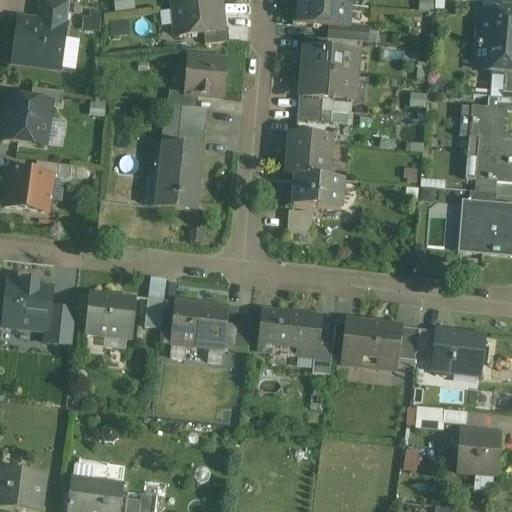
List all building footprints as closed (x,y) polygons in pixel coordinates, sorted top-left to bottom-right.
[(69,3),(44,0),(41,0),(40,15),(43,18),(42,24),(66,27),(69,3)] [(134,0),(114,0),(116,12),(136,10),(134,0)] [(172,0),(174,11),(221,6),(220,0),(172,0)] [(350,8),(298,3),(297,25),(331,28),(348,30),(349,29),(350,8)] [(221,6),(174,11),(176,27),(174,29),(175,35),(179,39),(185,38),(187,36),(204,34),(224,32),(224,31),(221,6)] [(85,19),(84,32),(99,34),(101,13),(92,12),(91,20),(85,19)] [(511,16),(481,14),(476,70),(493,71),(494,61),(507,62),(506,72),(511,72),(511,16)] [(42,24),(19,21),(13,64),(60,70),(66,27),(42,24)] [(109,23),(110,38),(131,36),(130,21),(109,23)] [(368,30),(349,29),(348,30),(331,28),(330,40),(327,40),(328,41),(367,44),(368,30)] [(224,32),(204,34),(205,46),(230,44),(228,31),(224,31),(224,32)] [(328,41),(304,39),(302,52),(306,52),(307,51),(327,53),(328,41)] [(327,53),(307,51),(306,52),(305,75),(354,79),(356,55),(327,53)] [(226,62),(190,59),(186,94),(186,96),(199,97),(223,99),(226,62)] [(354,79),(305,75),(303,98),(303,99),(323,101),(350,103),(352,103),(354,79)] [(64,94),(33,90),(31,102),(51,105),(51,106),(62,108),(64,94)] [(186,94),(170,93),(168,106),(173,106),(198,109),(199,97),(186,96),(186,94)] [(323,101),(303,99),(303,98),(299,98),(298,111),(322,113),(323,101)] [(31,102),(9,99),(3,142),(45,148),(51,106),(51,105),(31,102)] [(504,101),(489,99),(488,111),(507,112),(507,113),(511,113),(511,100),(504,100),(504,101)] [(350,103),(323,101),(322,113),(332,114),(349,115),(350,103)] [(198,109),(173,106),(169,143),(204,147),(208,110),(198,109)] [(488,111),(473,109),(471,135),(480,136),(476,182),(511,185),(511,138),(505,137),(507,113),(507,112),(488,111)] [(322,113),(298,111),(296,133),(320,135),(322,113)] [(320,139),(291,137),(288,177),(297,179),(328,181),(331,140),(332,141),(333,126),(331,126),(332,114),(322,113),(320,135),(320,139)] [(203,151),(164,146),(164,149),(170,149),(166,177),(161,176),(157,209),(196,214),(203,151)] [(73,168),(37,163),(36,175),(54,177),(71,180),(73,168)] [(36,175),(7,171),(5,185),(8,185),(5,209),(43,214),(49,209),(54,177),(36,175)] [(328,181),(297,179),(294,207),(341,211),(344,183),(328,181)] [(511,207),(465,204),(461,252),(511,255),(511,207)] [(313,215),(289,213),(288,235),(312,237),(313,215)] [(9,282),(4,330),(48,334),(53,287),(9,282)] [(136,300),(90,295),(86,337),(132,342),(136,300)] [(165,303),(148,301),(145,329),(162,331),(165,303)] [(227,310),(177,304),(172,346),(222,351),(223,350),(218,350),(222,310),(227,311),(227,310)] [(321,320),(265,314),(261,354),(315,360),(316,360),(318,346),(321,320)] [(401,329),(348,323),(343,367),(396,373),(397,362),(401,330),(401,329)] [(251,328),(236,326),(233,353),(248,354),(251,328)] [(419,332),(401,330),(397,362),(415,364),(416,356),(419,332)] [(437,334),(419,332),(416,356),(435,358),(437,334)] [(484,338),(438,333),(437,334),(435,358),(434,372),(480,377),(484,338)] [(333,347),(318,346),(316,360),(315,360),(313,376),(330,378),(333,347)] [(407,425),(489,429),(490,412),(408,408),(407,425)] [(500,435),(463,432),(459,474),(496,478),(500,435)] [(96,469),(76,467),(73,484),(68,511),(119,511),(123,487),(94,483),(96,469)] [(41,511),(46,477),(0,470),(0,510),(12,511),(41,511)] [(155,511),(158,499),(142,497),(141,503),(139,511),(155,511)] [(139,511),(141,503),(127,501),(125,511),(139,511)]
